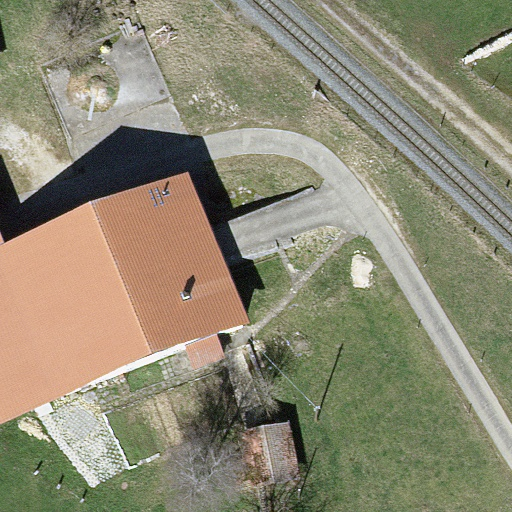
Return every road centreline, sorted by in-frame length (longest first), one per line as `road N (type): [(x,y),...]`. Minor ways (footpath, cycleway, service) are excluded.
road 1 (unclassified): [(208,148),(281,140),(326,164),(387,240),(511,448)]
road 2 (track): [(511,160),(329,0)]
